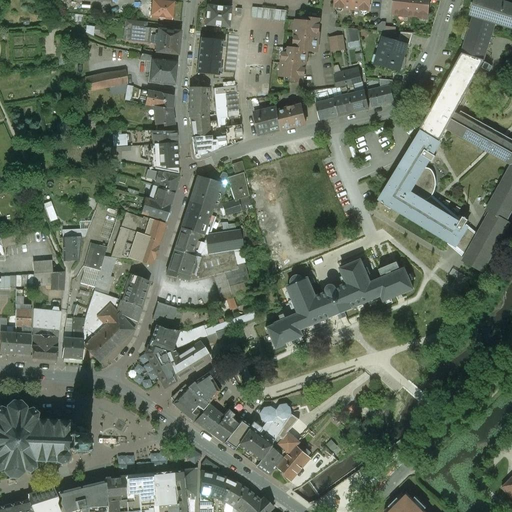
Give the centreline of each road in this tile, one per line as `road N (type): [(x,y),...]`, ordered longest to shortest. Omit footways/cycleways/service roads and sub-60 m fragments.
road 1 (residential): [(252,145),(398,109),(432,50),(448,0)]
road 2 (residential): [(105,382),(145,321),(188,166)]
road 3 (residential): [(362,511),(511,364)]
road 4 (tertiary): [(302,511),(147,405)]
road 5 (residential): [(252,145),(239,78),(247,0)]
road 6 (residential): [(147,405),(216,366),(247,409)]
